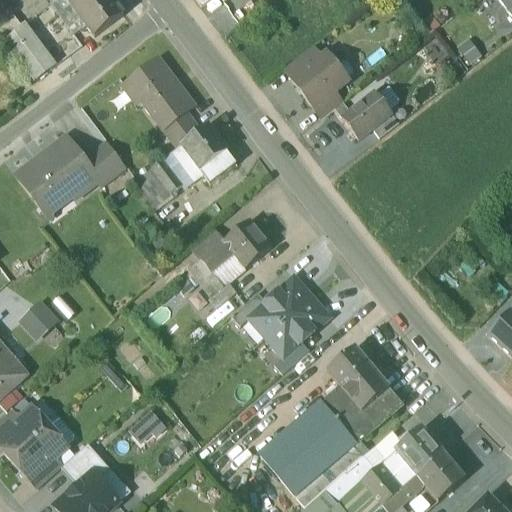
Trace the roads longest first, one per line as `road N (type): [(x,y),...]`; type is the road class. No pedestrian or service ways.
road 1 (tertiary): [(511,434),(440,356),(170,9)]
road 2 (residential): [(0,144),(170,9)]
